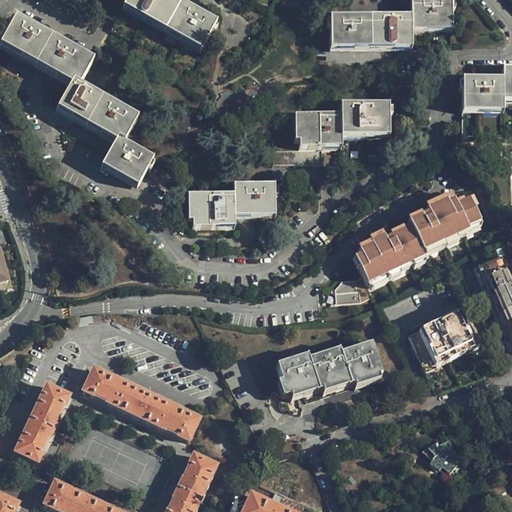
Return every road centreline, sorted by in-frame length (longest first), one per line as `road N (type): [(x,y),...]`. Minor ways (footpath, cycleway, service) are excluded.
road 1 (residential): [(0,57),(32,77),(60,160),(149,203),(151,222),(189,262),(259,267),(277,261),(337,203),(432,148),(449,62),(511,49)]
road 2 (residential): [(30,311),(297,303),(357,235),(435,193)]
road 3 (unknown): [(244,372),(86,327),(54,367),(26,425),(14,455),(17,472)]
road 4 (unknown): [(163,511),(177,470),(171,448),(100,407),(86,416),(54,476)]
road 5 (residential): [(334,511),(313,453),(434,406)]
road 6 (residential): [(30,311),(40,275),(0,160)]
road 7 (residential): [(434,406),(396,329),(434,311)]
